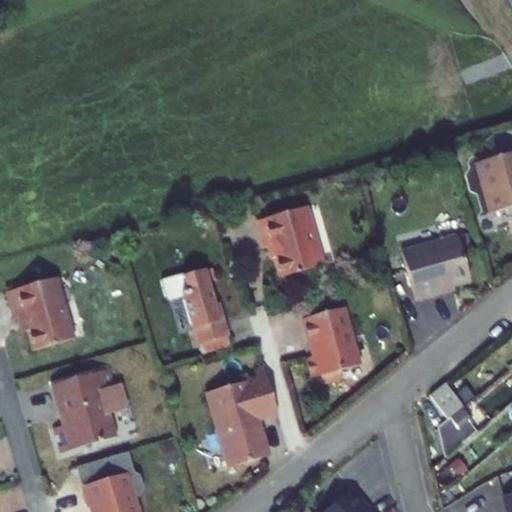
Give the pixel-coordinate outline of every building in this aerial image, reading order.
[(511,151),(511,152),(485,159),(474,163),(489,214),(511,207),(511,151)] [(306,206),(289,212),(265,218),(256,221),(263,248),(267,248),(271,246),(275,258),(281,277),(324,264),(306,206)] [(265,218),(289,212),(288,208),(265,215),(265,218)] [(463,256),(458,238),(457,235),(402,252),(416,301),(442,292),(441,289),(454,285),(470,280),(463,256)] [(465,246),(470,244),(467,235),(458,238),(463,256),(468,255),(465,246)] [(270,259),(275,258),(271,246),(267,248),(270,259)] [(224,319),(220,320),(215,304),(204,269),(182,275),(182,278),(186,290),(181,292),(197,344),(228,335),(224,319)] [(74,339),(56,277),(41,281),(6,292),(14,318),(18,317),(23,315),(28,330),(34,351),(74,339)] [(6,292),(41,281),(40,278),(5,288),(6,292)] [(181,292),(186,290),(182,278),(178,279),(181,292)] [(312,379),(361,365),(345,307),(301,319),(312,356),(306,358),(312,379)] [(22,332),(28,330),(23,315),(18,317),(22,332)] [(253,431),(250,421),(257,419),(277,413),(263,366),(254,368),(256,376),(205,392),(227,467),(261,457),(266,448),(260,428),(253,431)] [(118,385),(112,387),(107,370),(53,386),(64,424),(55,427),(62,452),(84,446),(90,448),(92,443),(113,436),(107,413),(125,408),(118,385)] [(430,395),(447,420),(464,406),(446,382),(430,395)] [(257,419),(250,421),(253,431),(260,428),(257,419)] [(166,464),(178,460),(172,442),(161,445),(166,464)] [(139,511),(135,497),(144,494),(148,486),(144,473),(132,466),(128,450),(109,455),(115,476),(83,486),(89,508),(94,506),(95,511),(139,511)] [(76,465),(83,486),(115,476),(109,455),(76,465)] [(351,487),(320,511),(364,511),(366,509),(367,508),(367,505),(366,504),(351,487)] [(511,511),(511,497),(503,500),(506,511),(511,511)]
